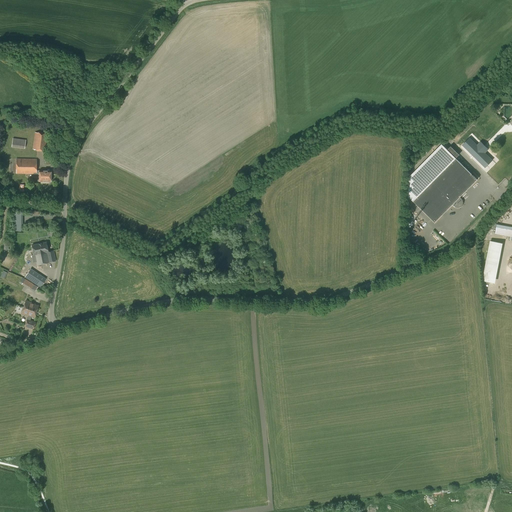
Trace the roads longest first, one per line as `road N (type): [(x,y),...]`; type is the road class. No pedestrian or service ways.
road 1 (unclassified): [(55,329),(177,299),(339,296),(453,248),(511,189)]
road 2 (unclassified): [(64,207),(69,161),(84,128),(193,0)]
road 3 (unclassified): [(55,329),(50,313),(64,207)]
